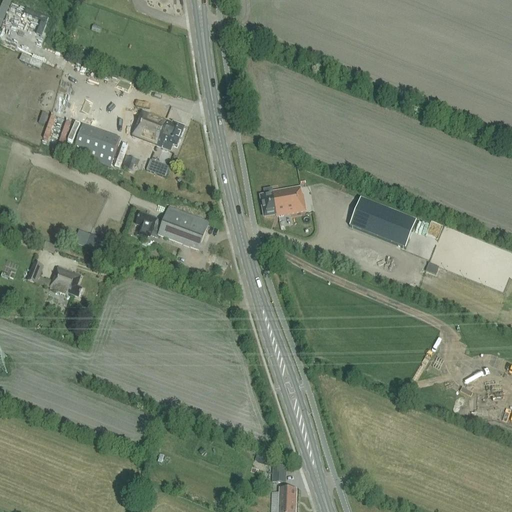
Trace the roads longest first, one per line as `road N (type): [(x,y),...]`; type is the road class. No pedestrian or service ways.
road 1 (primary): [(256,289),(213,108),(199,4)]
road 2 (primary): [(320,486),(296,388),(256,289)]
road 3 (primary): [(256,289),(281,387),(320,486)]
